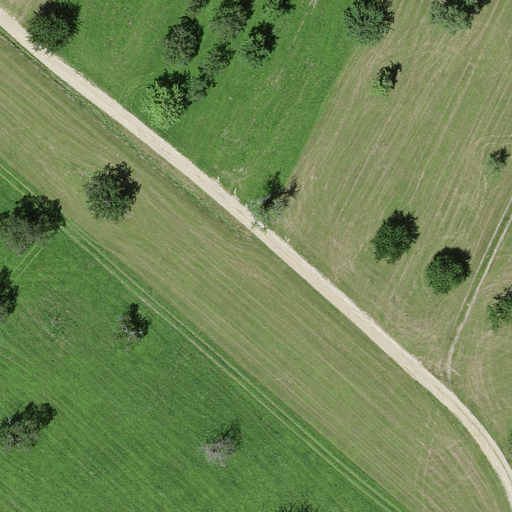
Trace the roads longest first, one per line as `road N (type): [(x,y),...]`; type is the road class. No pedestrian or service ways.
road 1 (track): [(511,495),(477,431),(443,393),(0,14)]
road 2 (track): [(443,393),(451,343),(511,206)]
